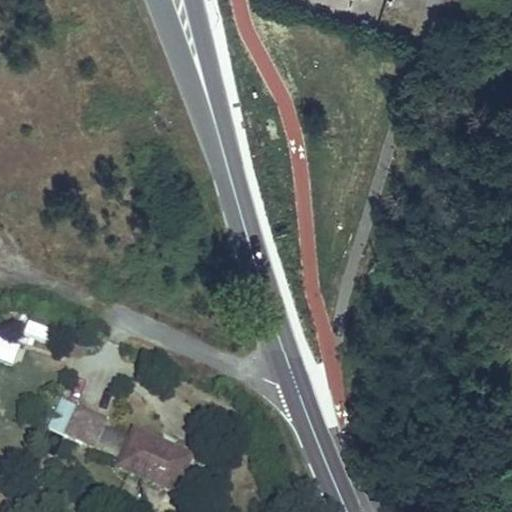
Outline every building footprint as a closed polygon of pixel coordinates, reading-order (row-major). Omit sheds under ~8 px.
[(57,398),(41,431),(60,440),(76,408),(57,398)] [(89,454),(105,422),(76,408),(60,440),(89,454)] [(133,434),(105,422),(89,454),(116,468),(133,434)] [(116,468),(171,496),(186,466),(138,444),(141,438),(133,434),(116,468)] [(186,466),(188,461),(141,438),(138,444),(186,466)]
